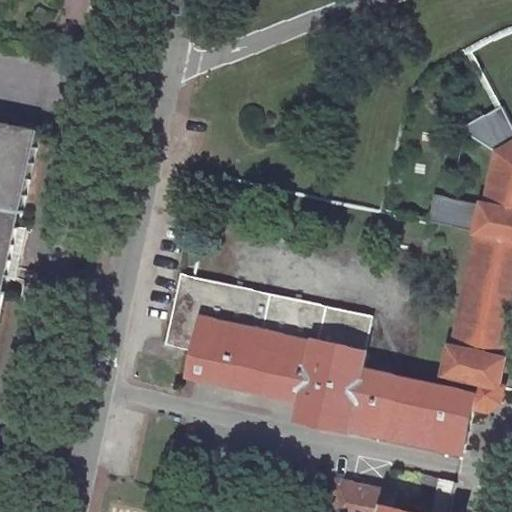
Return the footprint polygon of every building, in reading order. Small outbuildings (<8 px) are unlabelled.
[(511,120),(504,105),(500,107),(460,129),(498,153),(487,204),(436,194),(430,222),(481,233),(455,347),(453,346),(446,375),(454,377),(451,389),(477,400),(498,387),(504,388),(506,389),(507,387),(507,385),(502,384),(502,383),(501,383),(502,378),(503,378),(508,358),(505,357),(511,326),(511,120)] [(0,341),(45,126),(0,115),(0,341)] [(194,277),(184,275),(169,343),(200,350),(194,375),(308,400),(303,419),(352,430),(353,428),(465,453),(466,450),(470,432),(473,423),(476,408),(477,400),(451,389),(412,381),(365,370),(369,352),(367,352),(374,318),(280,297),(281,296),(194,277)] [(504,388),(498,387),(477,400),(476,408),(490,411),(504,402),(504,388)] [(452,511),(459,482),(425,475),(417,507),(435,511),(434,511),(399,511),(391,510),(395,493),(342,481),(334,511),(452,511)]
